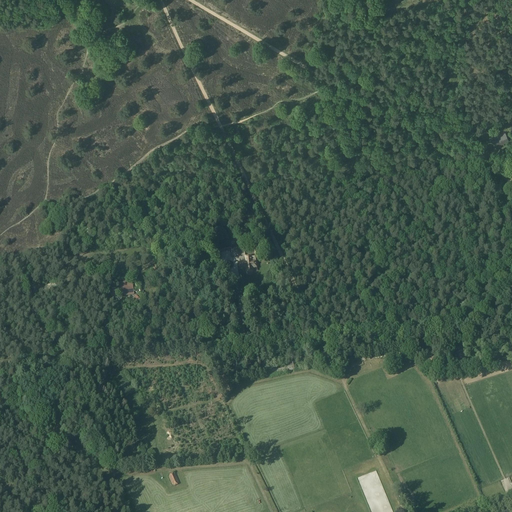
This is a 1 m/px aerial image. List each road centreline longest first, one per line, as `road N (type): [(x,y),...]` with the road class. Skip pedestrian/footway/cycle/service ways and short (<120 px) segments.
road 1 (track): [(320,338),(161,0)]
road 2 (track): [(320,338),(0,364)]
road 3 (track): [(511,321),(320,338)]
road 4 (track): [(330,83),(187,0)]
road 5 (track): [(511,231),(489,177),(411,131)]
road 6 (track): [(330,83),(421,49),(449,60)]
